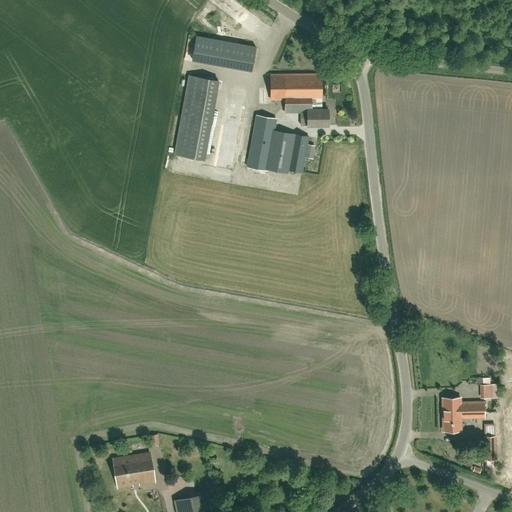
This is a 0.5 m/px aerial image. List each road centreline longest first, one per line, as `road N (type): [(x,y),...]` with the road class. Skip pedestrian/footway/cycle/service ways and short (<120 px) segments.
road 1 (unclassified): [(407,454),(363,85),(353,60)]
road 2 (unclassified): [(511,71),(353,60)]
